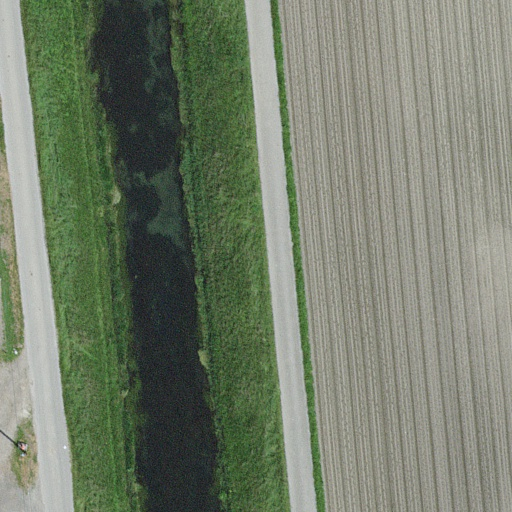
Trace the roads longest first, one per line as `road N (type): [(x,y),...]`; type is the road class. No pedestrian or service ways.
road 1 (unclassified): [(6,0),(65,511)]
road 2 (unclassified): [(304,511),(257,0)]
